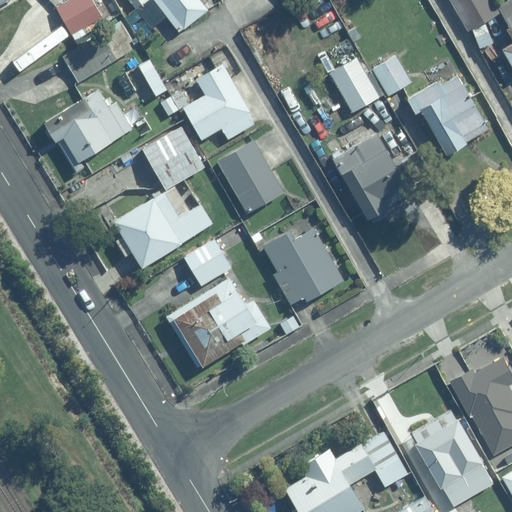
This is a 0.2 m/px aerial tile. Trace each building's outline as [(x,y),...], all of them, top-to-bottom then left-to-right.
[(95,0),(67,0),(55,8),(72,36),(105,16),(95,0)] [(128,0),(151,29),(166,17),(181,35),(211,10),(203,0),(128,0)] [(495,42),(486,22),(500,15),(492,0),(453,0),(490,72),(503,65),(492,43),(495,42)] [(511,0),(510,0),(499,6),(511,29),(511,31),(498,40),(511,64),(511,0)] [(100,34),(62,58),(78,83),(116,59),(100,34)] [(394,53),(369,67),(387,97),(412,82),(394,53)] [(351,114),(380,97),(356,55),(327,72),(351,114)] [(154,97),(166,89),(147,58),(134,66),(141,78),(130,85),(139,101),(152,93),(154,97)] [(255,122),(222,63),(196,78),(204,92),(187,101),(182,91),(159,104),(166,117),(182,108),(200,141),(221,130),(226,139),(255,122)] [(435,82),(407,98),(417,116),(423,113),(447,157),(469,145),(466,139),(488,127),(458,74),(437,86),(435,82)] [(100,92),(45,124),(74,174),(115,149),(112,145),(135,132),(117,101),(108,106),(100,92)] [(199,204),(188,211),(174,189),(206,168),(178,125),(141,149),(167,189),(116,222),(123,233),(114,239),(126,256),(131,252),(143,270),(213,224),(199,204)] [(408,190),(378,133),(333,157),(369,226),(391,214),(384,202),(408,190)] [(251,138),(215,158),(244,210),(280,190),(251,138)] [(288,230),(262,246),(276,270),(270,273),(294,314),(347,283),(315,227),(293,239),(288,230)] [(213,236),(183,253),(203,287),(233,269),(213,236)] [(240,293),(211,313),(231,341),(239,335),(246,345),(270,328),(248,295),(243,299),(240,293)] [(470,398),(477,410),(493,438),(502,432),(511,450),(511,480),(508,483),(511,490),(511,374),(504,380),(505,382),(499,386),(496,382),(470,398)] [(452,505),(496,481),(456,410),(413,434),(414,437),(410,439),(437,486),(440,484),(452,505)] [(291,511),(351,511),(363,505),(351,484),(374,470),(386,490),(410,475),(381,426),(334,454),(329,444),(298,462),(304,472),(282,486),(295,508),(291,511)] [(433,511),(423,494),(391,511),(433,511)]
